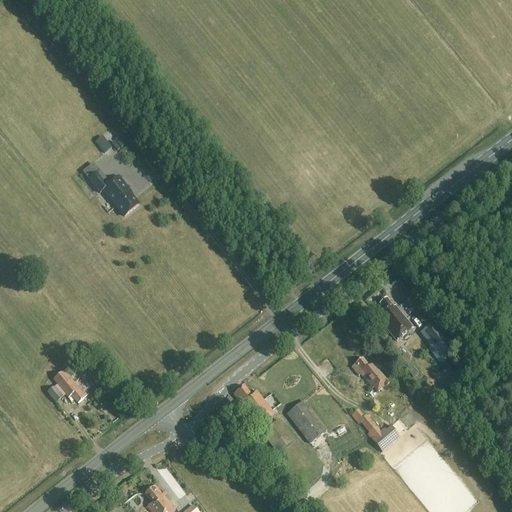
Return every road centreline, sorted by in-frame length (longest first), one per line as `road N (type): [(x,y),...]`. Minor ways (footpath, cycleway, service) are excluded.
road 1 (primary): [(279,320),(511,139)]
road 2 (unclassified): [(291,335),(511,163)]
road 3 (primary): [(33,511),(164,409)]
road 4 (unclassified): [(182,434),(230,382),(291,335)]
road 5 (primary): [(164,409),(279,320)]
road 6 (unclassified): [(63,511),(182,434)]
road 7 (tertiary): [(296,511),(263,478),(202,453),(182,434)]
